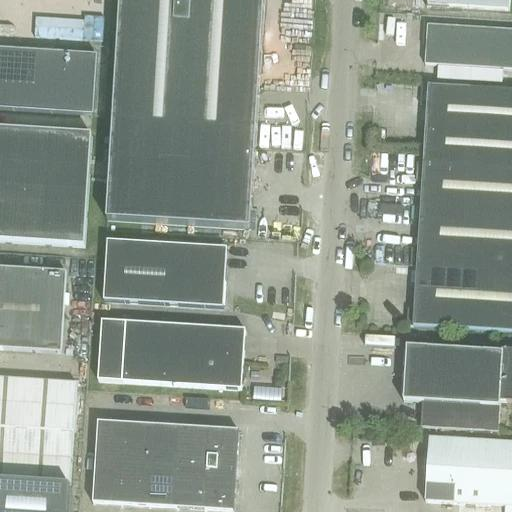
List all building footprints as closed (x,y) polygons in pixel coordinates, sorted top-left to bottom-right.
[(264,0),(120,0),(107,223),(251,232),(264,0)] [(426,0),(426,9),(448,11),(449,9),(508,12),(509,0),(426,0)] [(425,68),(511,73),(511,32),(427,28),(425,68)] [(0,112),(94,120),(98,60),(0,52),(0,112)] [(427,106),(424,166),(511,171),(511,93),(422,88),(421,106),(427,106)] [(0,244),(85,250),(92,139),(0,132),(0,244)] [(511,171),(424,166),(417,166),(416,184),(423,184),(418,251),(412,251),(410,269),(417,269),(414,311),(408,311),(407,328),(511,334),(511,171)] [(108,244),(104,304),(224,312),(228,252),(108,244)] [(0,351),(61,356),(67,276),(0,271),(0,351)] [(98,384),(242,393),(246,333),(102,324),(98,384)] [(423,405),(422,430),(477,433),(498,434),(500,404),(511,404),(511,352),(502,352),(502,355),(407,350),(404,404),(423,405)] [(68,511),(77,386),(0,381),(0,511),(68,511)] [(98,425),(96,466),(124,468),(127,427),(98,425)] [(124,468),(152,469),(155,429),(127,427),(124,468)] [(152,469),(180,471),(183,431),(155,429),(152,469)] [(180,471),(208,473),(211,432),(183,431),(180,471)] [(211,432),(208,473),(237,475),(239,434),(211,432)] [(511,511),(511,445),(429,440),(425,504),(505,509),(505,511),(511,511)] [(93,506),(122,508),(124,468),(96,466),(93,506)] [(122,508),(150,510),(152,469),(124,468),(122,508)] [(150,510),(178,511),(180,471),(152,469),(150,510)] [(178,511),(182,511),(205,511),(208,473),(180,471),(178,511)] [(208,473),(205,511),(234,511),(237,475),(208,473)]
